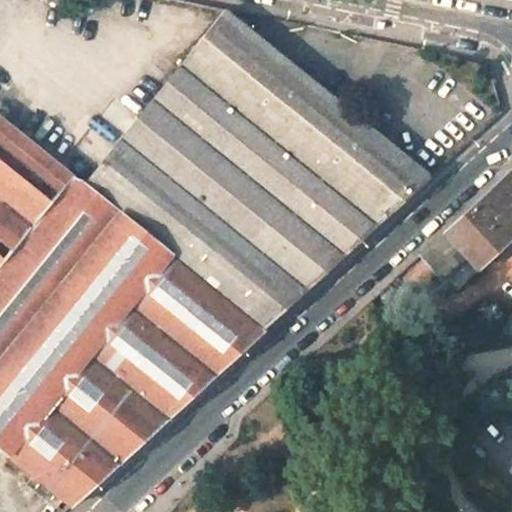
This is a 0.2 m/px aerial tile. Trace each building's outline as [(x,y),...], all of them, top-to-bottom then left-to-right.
[(213,75),(250,31),(225,11),(188,56),(213,75)] [(430,176),(250,31),(213,75),(188,56),(85,185),(121,214),(168,253),(263,330),(430,176)] [(0,364),(121,214),(85,185),(0,116),(0,364)] [(446,231),(420,255),(441,278),(475,247),(486,258),(511,233),(511,219),(509,217),(511,214),(511,173),(511,172),(446,231)] [(168,253),(121,214),(0,364),(0,449),(7,455),(168,253)] [(263,330),(168,253),(7,455),(70,506),(263,330)]
